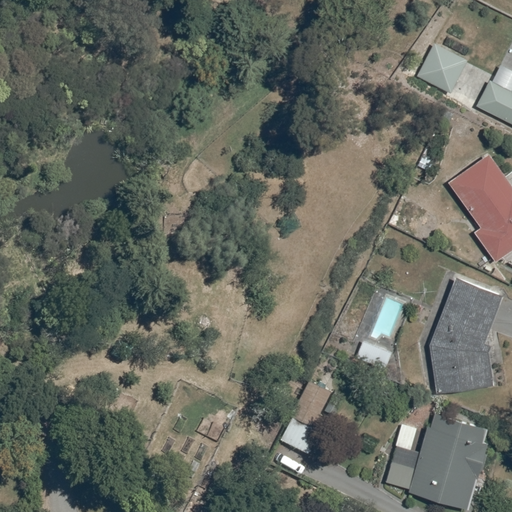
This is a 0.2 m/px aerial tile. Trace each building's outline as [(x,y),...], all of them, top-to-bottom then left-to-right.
[(419,77),(451,94),(469,61),(436,44),(419,77)] [(511,81),(508,89),(492,81),(478,108),(511,124),(511,81)] [(475,218),(483,228),(476,233),(497,262),(511,251),(511,183),(490,154),(450,184),(475,218)] [(505,296),(458,277),(431,345),(438,394),(496,386),(491,352),(493,347),(486,344),(505,296)] [(395,347),(363,336),(357,354),(389,365),(395,347)] [(313,428),(331,392),(310,381),(291,417),(313,428)] [(412,488),(411,491),(471,508),(490,442),(486,441),(490,427),(437,412),(433,426),(430,425),(422,451),(398,444),(388,481),(412,488)]
